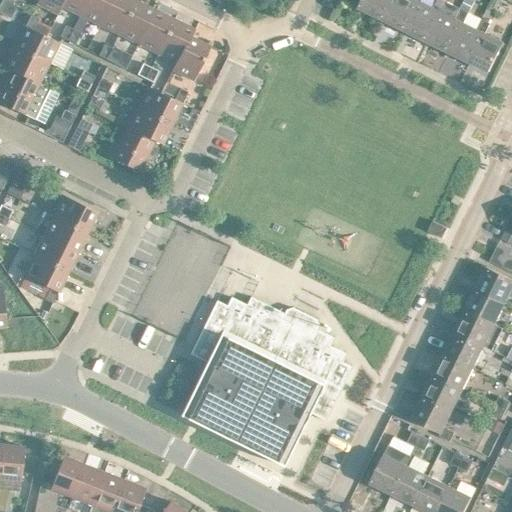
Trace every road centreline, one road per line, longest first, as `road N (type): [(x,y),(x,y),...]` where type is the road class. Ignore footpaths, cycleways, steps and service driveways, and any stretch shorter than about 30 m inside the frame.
road 1 (unclassified): [(324,511),(511,132)]
road 2 (tertiary): [(288,511),(53,392)]
road 3 (residential): [(53,392),(150,200)]
road 4 (residential): [(150,200),(169,201),(252,42)]
road 5 (residential): [(150,200),(0,124)]
